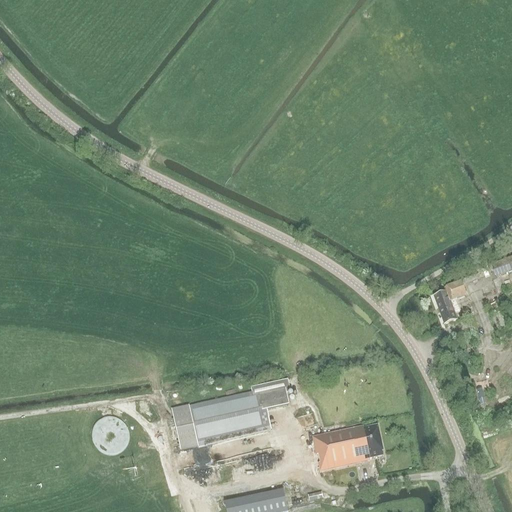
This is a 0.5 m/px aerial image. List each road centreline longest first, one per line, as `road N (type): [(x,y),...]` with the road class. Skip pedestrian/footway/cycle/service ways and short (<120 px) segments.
road 1 (tertiary): [(487,511),(418,356),(347,275),(87,140),(0,59)]
road 2 (track): [(305,465),(210,492),(173,475),(145,424),(110,402),(0,417)]
